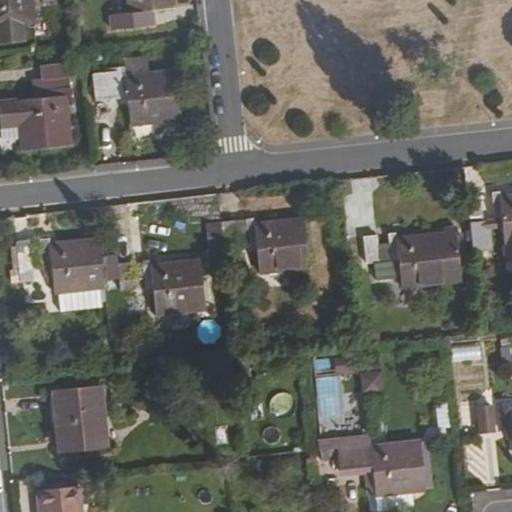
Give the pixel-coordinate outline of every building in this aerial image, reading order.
[(0,0),(0,38),(25,36),(24,18),(34,17),(32,0),(0,0)] [(173,0),(131,0),(133,11),(174,8),(173,0)] [(69,54),(42,56),(43,68),(70,65),(69,54)] [(122,63),(100,66),(102,94),(133,92),(135,115),(185,112),(181,65),(131,69),(122,70),(122,63)] [(65,79),(72,79),(70,65),(43,68),(43,74),(44,81),(65,79)] [(43,74),(34,75),(35,89),(20,90),(0,92),(0,116),(22,115),(23,127),(24,140),(69,137),(66,86),(65,79),(44,81),(43,74)] [(0,116),(0,123),(0,129),(23,127),(22,115),(0,116)] [(479,188),(467,189),(469,216),(481,216),(479,188)] [(511,192),(498,194),(492,195),(494,215),(502,214),(505,239),(511,238),(511,192)] [(233,210),(221,211),(224,239),(236,238),(233,210)] [(253,215),(246,216),(247,237),(255,237),(257,263),(309,257),(304,211),(253,215)] [(488,219),(473,220),(474,245),(491,244),(488,219)] [(397,233),(390,234),(391,256),(400,255),(402,280),(462,274),(462,268),(466,268),(463,228),(458,229),(458,220),(448,221),(448,227),(397,233)] [(26,228),(17,229),(19,256),(29,254),(26,228)] [(47,233),(40,234),(41,254),(50,253),(52,279),(104,275),(99,228),(47,233)] [(378,228),(367,229),(370,258),(377,257),(380,257),(378,235),(378,228)] [(378,235),(380,257),(377,257),(378,274),(401,272),(400,255),(391,256),(390,234),(378,235)] [(151,259),(144,259),(146,279),(153,279),(155,305),(207,300),(203,253),(151,259)] [(131,254),(121,255),(124,282),(133,281),(131,254)] [(479,342),(451,347),(454,361),(481,356),(479,342)] [(380,372),(360,372),(360,389),(380,389),(380,372)] [(113,374),(57,380),(62,439),(108,434),(106,418),(116,416),(113,374)] [(318,417),(342,415),(339,375),(316,376),(318,417)] [(488,400),(479,401),(481,429),(491,428),(488,400)] [(502,402),(496,402),(497,427),(511,426),(511,441),(511,404),(509,405),(502,406),(502,402)] [(116,416),(106,418),(108,434),(119,434),(116,416)] [(347,434),(336,435),(338,462),(349,461),(347,434)] [(366,440),(359,440),(361,460),(368,459),(370,486),(423,481),(418,436),(366,440)] [(83,511),(81,481),(40,483),(42,511),(83,511)]
